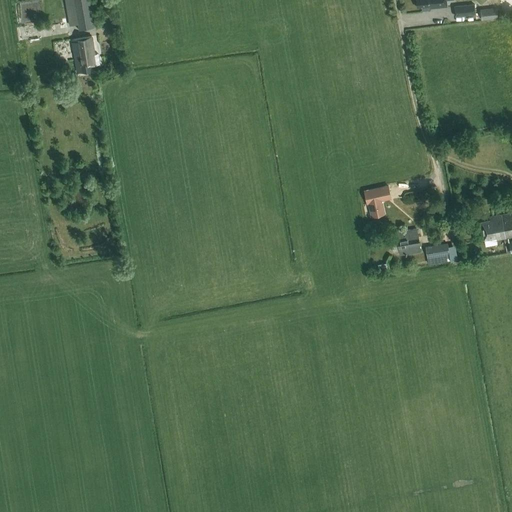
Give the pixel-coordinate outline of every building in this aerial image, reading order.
[(79,29),(94,26),(89,0),(65,0),(70,25),(78,23),(79,29)] [(415,0),(416,8),(421,7),(422,11),(430,10),(430,9),(447,7),(446,0),(448,0),(415,0)] [(476,14),(474,4),(453,6),(455,17),(476,14)] [(496,7),(480,9),(481,19),(497,18),(496,7)] [(90,65),(100,63),(98,53),(94,54),(92,36),(72,39),(77,72),(91,70),(90,65)] [(388,185),(364,190),(367,204),(368,204),(371,216),(384,213),(382,200),(391,198),(388,185)] [(497,239),(511,236),(511,212),(489,216),(490,219),(481,221),(484,239),(491,237),(492,239),(496,238),(497,239)] [(417,228),(395,231),(396,238),(391,239),(393,251),(398,250),(399,254),(420,251),(417,228)] [(431,245),(433,253),(433,256),(449,254),(447,242),(431,245)]
